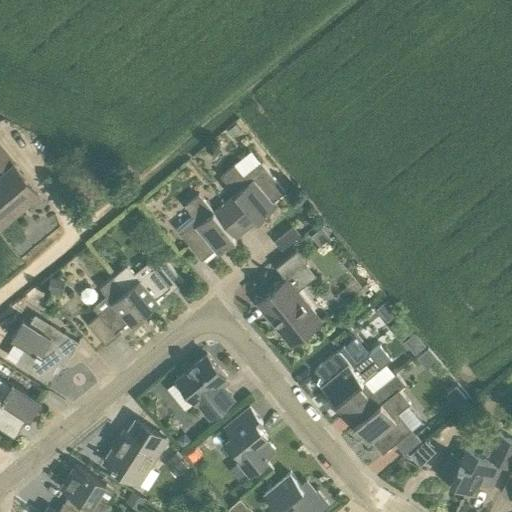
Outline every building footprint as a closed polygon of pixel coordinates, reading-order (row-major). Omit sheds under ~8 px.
[(237,124),(228,131),(234,137),(242,131),(237,124)] [(0,145),(0,223),(1,225),(40,192),(15,163),(0,145)] [(262,162),(260,159),(243,172),(235,163),(221,175),(236,193),(225,202),(247,228),(258,219),(259,220),(273,209),(269,204),(286,191),(262,162)] [(247,228),(225,202),(215,211),(199,193),(185,204),(193,214),(176,227),(181,232),(203,259),(219,246),(223,250),(237,238),(236,237),(247,228)] [(285,247),(303,233),(296,223),(277,237),(285,247)] [(320,245),(331,237),(323,226),(312,234),(320,245)] [(316,274),(296,250),(277,266),(286,279),(258,302),(274,322),(277,319),(295,341),(322,320),(297,290),(316,274)] [(184,280),(167,258),(155,268),(154,267),(140,278),(128,264),(114,275),(146,313),(160,302),(157,298),(170,287),(172,289),(184,280)] [(114,275),(100,286),(107,295),(93,306),(99,314),(88,323),(106,344),(118,334),(116,332),(123,325),(129,321),(132,324),(146,313),(114,275)] [(52,277),(49,292),(63,294),(66,279),(52,277)] [(378,307),(388,320),(399,312),(388,299),(378,307)] [(52,324),(45,333),(22,319),(12,335),(27,345),(16,361),(47,381),(64,354),(70,357),(80,341),(52,324)] [(405,341),(416,354),(426,345),(415,332),(405,341)] [(345,415),(346,414),(347,415),(374,393),(373,392),(364,381),(381,366),(370,352),(358,362),(344,345),(315,369),(328,386),(324,389),(336,404),(334,408),(345,415)] [(221,382),(227,377),(208,353),(177,377),(197,401),(210,417),(234,398),(221,382)] [(411,402),(400,389),(406,384),(397,372),(373,392),(374,393),(347,415),(355,424),(354,425),(365,439),(369,436),(383,453),(396,443),(412,429),(399,412),(411,402)] [(42,401),(13,382),(11,384),(0,377),(0,427),(15,437),(28,416),(31,418),(42,401)] [(447,393),(458,406),(468,398),(457,385),(447,393)] [(266,437),(268,435),(260,425),(264,422),(251,406),(225,426),(235,439),(230,443),(241,456),(238,458),(251,474),(269,459),(267,456),(275,449),(266,437)] [(477,417),(466,412),(461,423),(472,428),(477,417)] [(166,438),(137,419),(129,431),(126,429),(105,461),(138,482),(166,438)] [(176,439),(183,448),(193,440),(186,431),(176,439)] [(511,438),(500,433),(488,457),(468,447),(462,458),(449,452),(438,475),(474,492),(480,481),(491,487),(502,464),(511,468),(511,438)] [(426,439),(416,448),(427,459),(436,450),(426,439)] [(192,462),(203,453),(194,443),(183,451),(192,462)] [(177,451),(167,459),(179,474),(189,465),(177,451)] [(106,483),(76,463),(61,486),(70,492),(64,502),(79,511),(100,511),(107,502),(98,496),(106,483)] [(306,482),(302,485),(291,472),(266,493),(281,511),(320,511),(331,505),(318,489),(314,492),(306,482)] [(147,499),(133,490),(126,501),(140,510),(147,499)] [(249,507),(241,497),(230,507),(234,511),(255,511),(250,505),(249,507)] [(79,511),(64,502),(57,511),(48,506),(44,511),(79,511)]
